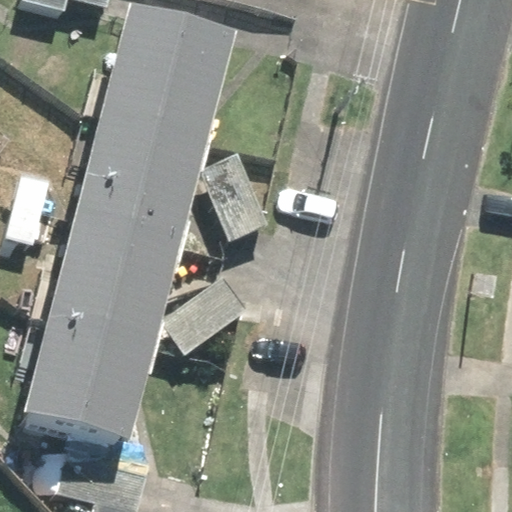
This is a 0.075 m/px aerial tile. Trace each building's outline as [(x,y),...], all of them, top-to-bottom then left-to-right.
[(106,0),(21,0),(19,10),(62,20),(65,8),(102,17),(106,0)] [(14,433),(122,461),(228,52),(121,24),(14,433)] [(197,180),(225,249),(263,234),(235,164),(197,180)] [(48,185),(10,178),(0,231),(0,245),(35,252),(48,185)] [(158,330),(182,364),(244,320),(220,287),(158,330)] [(63,462),(53,502),(90,511),(136,511),(144,482),(63,462)]
